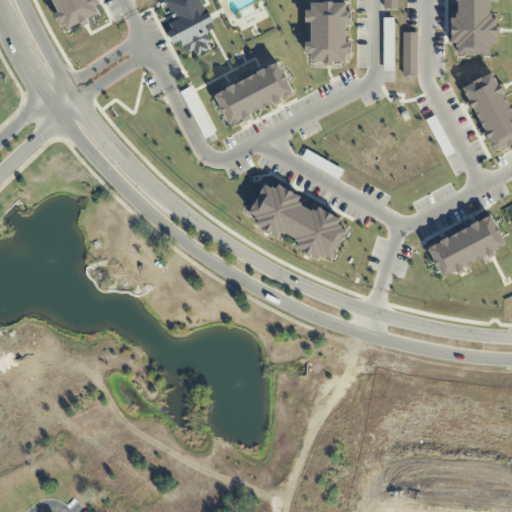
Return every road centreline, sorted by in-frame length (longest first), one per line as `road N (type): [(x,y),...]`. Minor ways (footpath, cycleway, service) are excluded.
road 1 (tertiary): [(61,118),(150,211),(257,288),(366,334),(511,358)]
road 2 (tertiary): [(511,336),(372,313),(275,274),(164,196)]
road 3 (tertiary): [(164,196),(78,101)]
